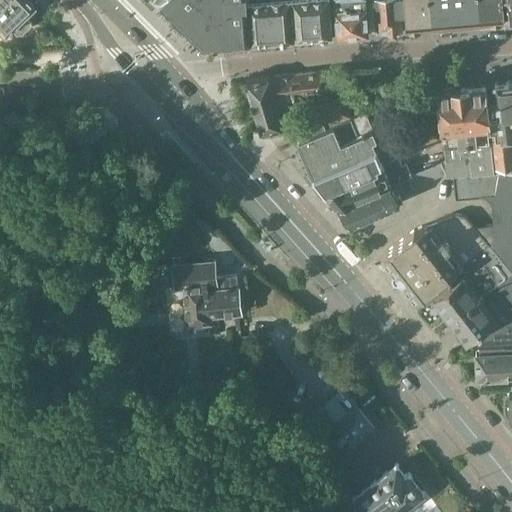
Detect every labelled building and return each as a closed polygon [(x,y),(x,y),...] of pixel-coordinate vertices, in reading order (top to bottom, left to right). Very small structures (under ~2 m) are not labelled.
[(0,0),(0,29),(3,32),(8,26),(9,27),(10,26),(15,31),(22,31),(30,23),(30,17),(25,12),(26,9),(33,2),(31,0),(0,0)] [(162,0),(161,2),(205,45),(243,42),(247,41),(251,41),(247,0),(162,0)] [(247,0),(251,41),(252,41),(287,38),(284,0),(247,0)] [(284,0),(287,38),(334,34),(330,0),(284,0)] [(335,0),(338,33),(369,31),(366,0),(335,0)] [(366,0),(369,31),(376,30),(384,29),(385,29),(385,30),(389,33),(398,33),(403,28),(402,26),(400,0),(366,0)] [(429,0),(400,0),(402,26),(407,25),(407,27),(432,25),(429,0)] [(429,0),(432,25),(440,24),(440,29),(481,25),(478,0),(429,0)] [(478,0),(481,25),(506,23),(505,18),(503,0),(478,0)] [(247,79),(262,128),(284,125),(279,109),(294,107),(293,103),(300,100),(297,92),(331,88),(329,69),(315,71),(292,73),(247,79)] [(486,85),(490,130),(487,131),(490,177),(511,180),(511,81),(495,83),(495,84),(486,85)] [(486,84),(460,86),(468,179),(490,177),(487,131),(490,130),(486,85),(486,83),(486,84)] [(439,89),(438,89),(445,145),(446,159),(444,160),(446,173),(446,172),(447,176),(454,176),(454,180),(458,180),(468,179),(460,86),(439,89)] [(318,118),(293,126),(298,140),(299,139),(323,131),(368,116),(366,111),(352,117),(350,95),(312,100),(318,118)] [(323,131),(299,139),(307,156),(361,137),(375,132),(368,116),(323,131)] [(107,137),(106,117),(88,118),(89,142),(103,142),(103,137),(107,137)] [(407,149),(438,138),(433,124),(402,136),(407,149)] [(361,137),(307,156),(314,174),(367,155),(386,148),(385,144),(377,148),(374,139),(377,138),(375,132),(361,137)] [(116,135),(117,140),(117,143),(125,142),(124,134),(116,135)] [(367,155),(314,174),(326,190),(381,170),(380,167),(400,160),(398,155),(391,158),(386,148),(367,155)] [(381,170),(326,190),(327,190),(339,205),(393,186),(392,183),(408,176),(412,175),(411,174),(410,171),(407,162),(402,164),(400,160),(380,167),(381,170)] [(412,175),(408,176),(410,180),(413,187),(446,173),(444,160),(440,161),(411,174),(412,175)] [(458,180),(454,180),(456,199),(481,196),(485,197),(487,198),(488,199),(490,201),(491,203),(492,205),(494,222),(493,223),(492,224),(476,226),(488,245),(511,271),(511,272),(511,180),(490,177),(468,179),(458,180)] [(393,186),(339,205),(354,222),(400,202),(393,186)] [(422,224),(384,253),(395,266),(405,279),(412,289),(420,298),(429,291),(488,245),(476,226),(465,214),(453,213),(443,217),(422,224)] [(488,245),(429,291),(451,319),(511,271),(488,245)] [(173,264),(153,265),(154,286),(169,285),(169,287),(175,286),(175,288),(184,288),(187,323),(212,321),(211,314),(241,312),(239,284),(237,284),(237,274),(213,276),(212,259),(173,262),(173,264)] [(511,272),(511,271),(451,319),(457,327),(468,341),(469,340),(473,344),(511,342),(511,272)] [(511,346),(504,347),(503,346),(477,347),(477,353),(477,378),(511,376),(511,346)] [(345,386),(337,393),(350,409),(358,403),(345,386)] [(316,435),(330,425),(340,417),(348,411),(335,394),(304,418),(316,435)] [(357,405),(331,427),(348,448),(375,427),(357,405)] [(355,494),(352,496),(364,511),(396,511),(405,506),(422,492),(424,491),(421,487),(425,484),(415,472),(412,475),(409,471),(406,473),(404,472),(405,472),(403,470),(400,466),(399,464),(398,464),(397,462),(394,463),(392,465),(387,469),(383,472),(382,473),(376,478),(376,477),(375,478),(371,481),(369,483),(364,487),(362,488),(354,494),(355,494)]
